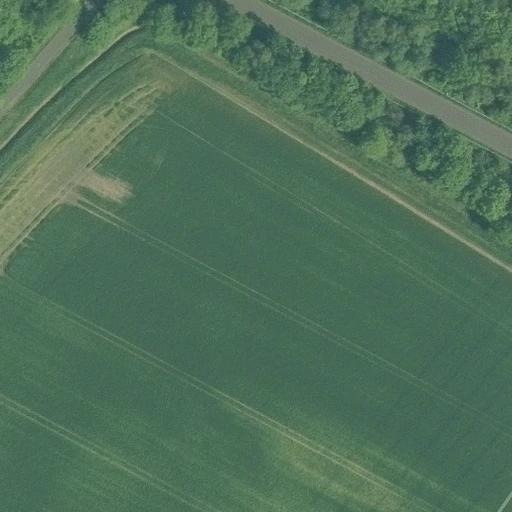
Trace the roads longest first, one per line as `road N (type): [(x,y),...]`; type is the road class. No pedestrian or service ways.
road 1 (unclassified): [(511,152),(217,0)]
road 2 (unclassified): [(98,0),(0,106)]
